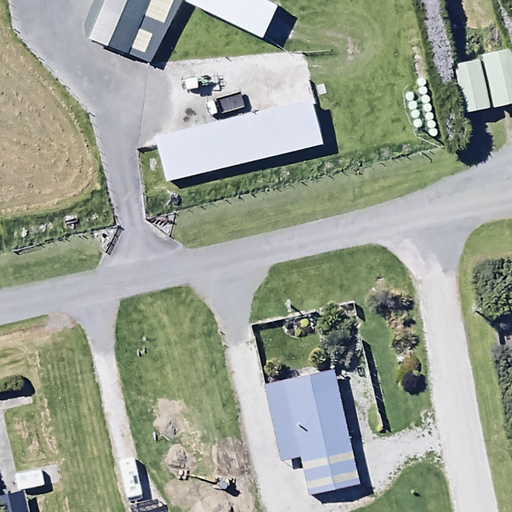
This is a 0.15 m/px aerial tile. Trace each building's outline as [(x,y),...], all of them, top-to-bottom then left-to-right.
[(175,0),(105,0),(84,55),(145,79),(175,0)] [(191,0),(177,0),(165,27),(244,63),(258,31),(191,0)] [(511,54),(510,46),(480,52),(491,105),(511,100),(511,54)] [(477,57),(451,63),(461,111),(487,106),(477,57)] [(305,109),(147,142),(157,187),(314,154),(305,109)] [(358,480),(330,367),(264,383),(282,457),(300,453),(309,492),(358,480)] [(236,404),(220,409),(238,476),(254,472),(236,404)] [(0,511),(9,511),(38,506),(34,488),(0,494),(0,430),(12,428),(9,410),(0,412),(0,511)]
